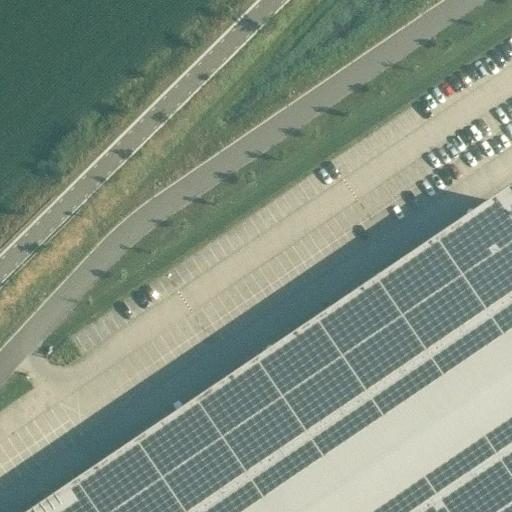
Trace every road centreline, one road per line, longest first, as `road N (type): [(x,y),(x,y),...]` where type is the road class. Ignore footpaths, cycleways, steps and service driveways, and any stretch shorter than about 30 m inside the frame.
road 1 (unclassified): [(0,363),(149,216),(463,0)]
road 2 (unclassified): [(0,271),(274,0)]
